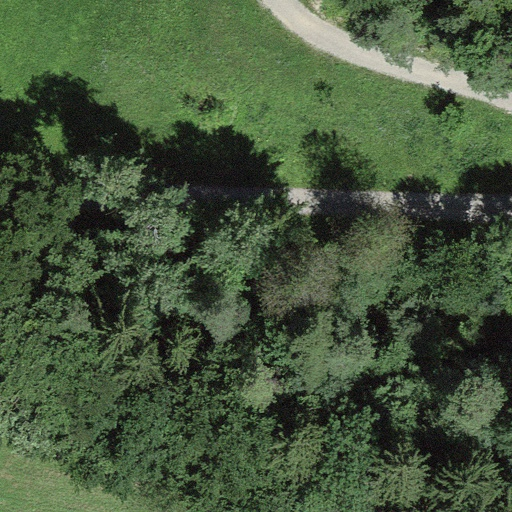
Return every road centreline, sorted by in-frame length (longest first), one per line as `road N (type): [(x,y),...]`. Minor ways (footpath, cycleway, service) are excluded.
road 1 (track): [(511,201),(142,189),(0,218)]
road 2 (track): [(511,96),(329,35),(289,0)]
